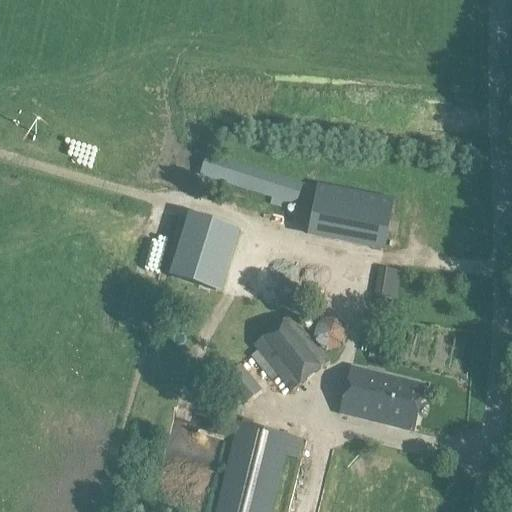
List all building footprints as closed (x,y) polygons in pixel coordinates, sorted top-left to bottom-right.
[(206,155),(199,177),(272,200),(270,206),(285,211),(287,205),(296,207),(303,186),(206,155)] [(306,235),(383,251),(393,201),(316,185),(306,235)] [(169,275),(222,290),(239,230),(186,215),(169,275)] [(400,321),(401,299),(380,299),(379,320),(400,321)] [(253,317),(238,328),(292,395),(329,363),(291,316),(267,336),(253,317)] [(336,319),(319,323),(313,340),(326,354),(343,349),(348,332),(336,319)] [(404,352),(417,355),(421,340),(407,337),(404,352)] [(243,407),(262,391),(241,366),(222,381),(243,407)] [(413,433),(424,387),(352,370),(340,416),(413,433)] [(271,511),(290,437),(237,424),(215,511),(271,511)] [(162,489),(195,491),(196,458),(163,457),(162,489)]
